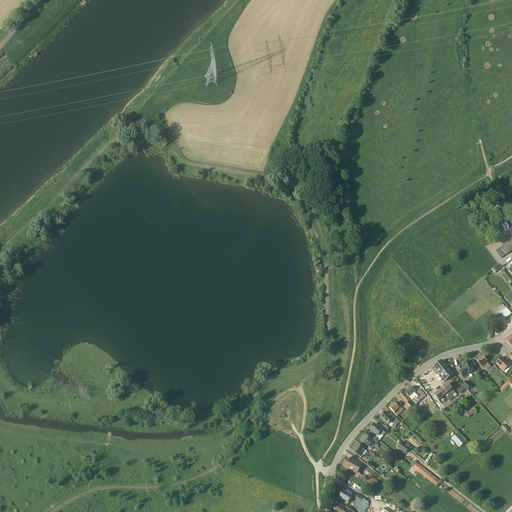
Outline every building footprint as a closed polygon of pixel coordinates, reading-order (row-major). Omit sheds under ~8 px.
[(507,255),(511,251),(511,238),(501,247),(507,255)] [(511,314),(508,310),(506,307),(500,313),(506,319),(511,314)] [(510,358),(511,360),(511,353),(509,357),(508,357),(504,361),(501,358),(496,364),(500,367),(499,368),(504,372),(506,373),(509,370),(507,368),(511,364),(507,361),(510,358)] [(490,371),(492,372),(497,369),(495,365),(491,367),(484,356),(477,361),(483,370),(486,368),(489,372),(490,371)] [(446,381),(450,378),(453,375),(442,361),(434,367),(446,381)] [(475,371),(472,365),(469,361),(462,366),(464,369),(459,371),(463,378),(467,375),(468,376),(475,371)] [(511,382),(510,380),(500,390),(502,393),(510,385),(511,387),(511,382)] [(472,388),(466,381),(462,384),(468,391),(472,388)] [(455,393),(451,388),(448,384),(434,395),(439,401),(445,396),(450,401),(454,398),(452,395),(455,393)] [(426,396),(424,394),(420,390),(417,393),(416,392),(417,392),(412,387),(409,389),(410,390),(406,394),(412,400),(415,397),(417,399),(418,399),(420,401),(426,396)] [(415,409),(413,407),(415,405),(403,392),(399,396),(407,405),(404,408),(408,412),(410,411),(411,412),(415,409)] [(398,404),(396,405),(395,403),(389,408),(397,417),(404,410),(398,404)] [(469,412),(462,405),(458,409),(465,417),(466,416),(469,419),(477,411),(474,408),(469,412)] [(380,417),(388,425),(391,422),(395,426),(400,422),(394,417),(392,419),(385,412),(380,417)] [(388,431),(384,428),(380,424),(380,425),(382,427),(380,429),(374,424),(370,430),(378,437),(381,434),(384,437),(388,431)] [(360,440),(364,444),(372,450),(379,441),(368,433),(366,436),(365,435),(360,440)] [(459,448),(466,442),(458,433),(458,434),(451,439),(459,448)] [(410,449),(402,443),(398,448),(406,454),(410,449)] [(367,452),(358,445),(353,451),(361,458),(363,455),(364,456),(367,452)] [(342,467),(348,470),(357,474),(355,476),(358,478),(360,475),(358,473),(362,466),(347,458),(342,467)] [(376,467),(373,465),(369,462),(367,466),(373,470),(376,467)] [(428,472),(415,462),(411,467),(424,477),(431,483),(435,478),(428,472)] [(373,488),(375,486),(377,482),(378,481),(371,477),(366,484),(373,488)] [(353,497),(348,494),(343,491),(339,497),(349,504),(353,497)] [(362,511),(368,502),(357,494),(354,499),(356,500),(359,502),(360,503),(356,509),(359,511),(362,511)]
